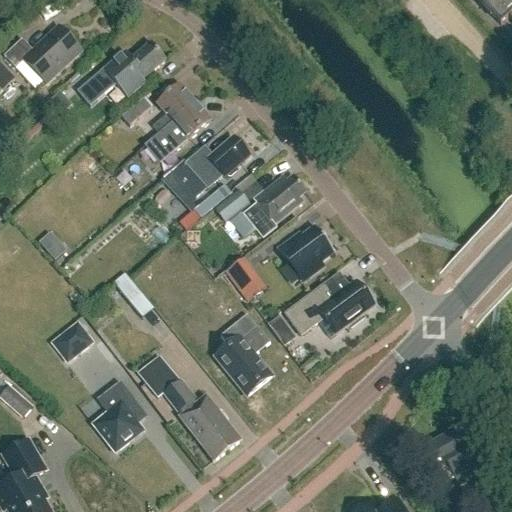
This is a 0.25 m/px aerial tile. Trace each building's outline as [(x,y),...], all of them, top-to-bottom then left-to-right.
[(511,0),(477,0),(478,0),(477,2),(501,28),(510,20),(511,22),(511,0)] [(80,54),(58,31),(32,54),(21,43),(3,60),(15,72),(24,63),(46,87),(80,54)] [(127,95),(141,83),(165,62),(151,46),(131,63),(124,55),(103,73),(93,82),(92,81),(76,95),(90,110),(119,85),(127,95)] [(70,90),(86,80),(79,69),(63,79),(70,90)] [(161,135),(195,106),(179,87),(157,105),(167,117),(152,130),(158,137),(161,135)] [(47,109),(59,123),(74,109),(62,95),(47,109)] [(130,130),(153,110),(144,100),(121,120),(130,130)] [(211,124),(195,106),(161,135),(158,137),(152,143),(167,160),(188,142),(189,143),(211,124)] [(224,180),(248,159),(233,141),(211,159),(204,151),(184,168),(173,176),(195,201),(206,192),(206,193),(222,179),(224,180)] [(92,174),(104,185),(110,180),(98,168),(92,174)] [(297,199),(305,193),(293,178),(285,184),(282,180),(253,203),(260,211),(255,215),(252,211),(244,217),(263,241),(277,230),(274,227),(302,205),(297,199)] [(225,227),(250,207),(238,193),(222,206),(213,212),(225,227)] [(213,212),(222,206),(215,197),(205,205),(211,214),(213,212)] [(178,234),(191,248),(216,224),(204,210),(178,234)] [(323,268),(320,265),(335,254),(315,229),(301,240),(298,237),(279,251),(304,283),(323,268)] [(61,246),(49,256),(57,265),(68,254),(61,246)] [(257,283),(242,264),(226,276),(241,295),(257,283)] [(101,286),(117,307),(126,301),(137,315),(149,306),(121,270),(101,286)] [(336,337),(343,332),(349,328),(351,331),(364,321),(362,318),(374,309),(357,285),(335,301),(325,288),(286,317),(301,338),(318,325),(330,341),(336,337)] [(226,347),(212,358),(242,395),(267,375),(249,353),(265,341),(242,313),(215,334),(226,347)] [(295,341),(282,324),(271,332),(284,349),(295,341)] [(78,327),(53,347),(68,366),(93,346),(78,327)] [(197,407),(179,385),(160,359),(138,377),(157,402),(164,397),(181,419),(179,421),(213,465),(240,444),(206,400),(197,407)] [(116,457),(144,434),(127,413),(137,406),(121,385),(97,403),(108,417),(93,428),(116,457)] [(0,399),(24,421),(33,410),(9,389),(0,399)] [(460,448),(454,437),(423,454),(427,463),(420,467),(427,479),(434,475),(435,475),(448,468),(459,488),(495,468),(478,438),(460,448)] [(16,481),(0,490),(0,510),(1,511),(48,511),(43,503),(47,501),(34,480),(45,474),(28,444),(3,459),(16,481)] [(511,511),(511,509),(505,501),(491,511),(511,511)] [(403,511),(397,502),(382,511),(377,511),(372,504),(360,511),(403,511)]
